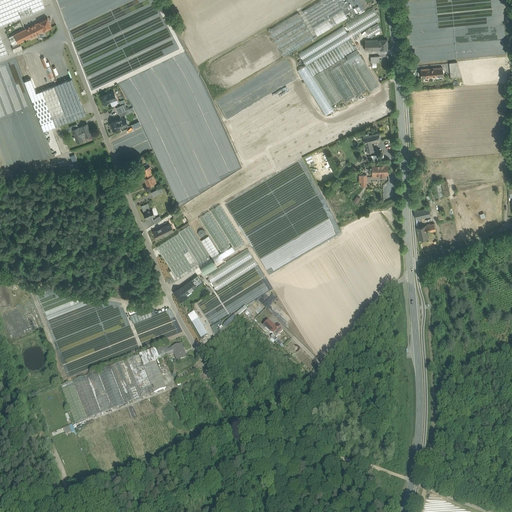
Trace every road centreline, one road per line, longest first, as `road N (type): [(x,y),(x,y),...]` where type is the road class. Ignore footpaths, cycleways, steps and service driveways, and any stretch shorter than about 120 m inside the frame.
road 1 (unclassified): [(53,0),(175,313),(243,421)]
road 2 (track): [(414,484),(243,421),(19,511)]
road 3 (secondary): [(388,0),(411,274)]
road 4 (unclassified): [(243,421),(309,378),(411,274)]
road 5 (secondary): [(411,274),(419,384),(414,484)]
road 6 (track): [(175,313),(0,277)]
